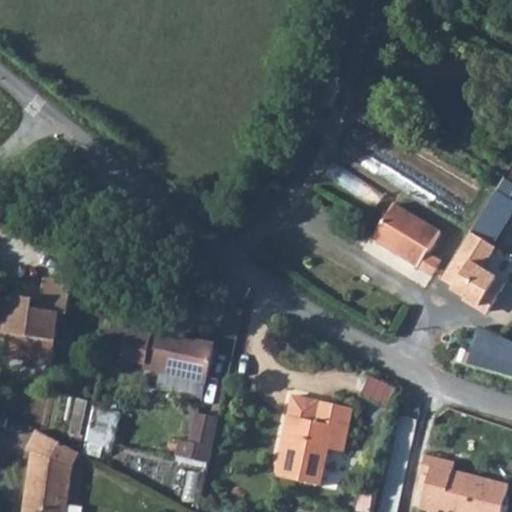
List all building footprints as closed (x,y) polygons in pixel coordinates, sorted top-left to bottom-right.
[(511,182),(505,179),(444,279),(456,287),(455,289),(491,311),(507,284),(477,264),(483,255),(491,260),(498,248),(494,245),(511,214),(511,200),(510,199),(511,195),(511,182)] [(397,206),(377,240),(423,266),(443,232),(397,206)] [(490,268),(511,278),(511,274),(511,255),(499,249),(490,268)] [(3,332),(0,345),(0,358),(30,366),(30,370),(51,375),(62,335),(70,322),(73,315),(78,296),(48,288),(40,313),(33,312),(33,304),(27,301),(13,300),(6,330),(3,332)] [(124,350),(132,317),(118,314),(110,347),(124,350)] [(142,320),(132,357),(141,364),(153,367),(152,373),(214,388),(223,350),(192,342),(194,338),(163,331),(165,325),(142,320)] [(472,351),(468,364),(511,377),(511,342),(499,336),(479,328),(472,351)] [(463,349),(457,361),(468,364),(472,351),(463,349)] [(71,433),(89,437),(97,401),(79,397),(71,433)] [(289,438),(280,477),(322,488),(331,451),(346,454),(356,412),(320,403),(293,397),(289,416),(284,436),(289,438)] [(189,459),(219,465),(229,421),(207,418),(202,445),(192,444),(189,459)] [(34,457),(27,499),(51,511),(67,511),(74,468),(82,454),(40,431),(25,455),(34,457)] [(427,458),(422,477),(431,480),(422,511),(423,511),(503,511),(510,491),(491,485),(488,489),(454,480),(457,466),(427,458)] [(51,511),(27,499),(25,511),(51,511)]
